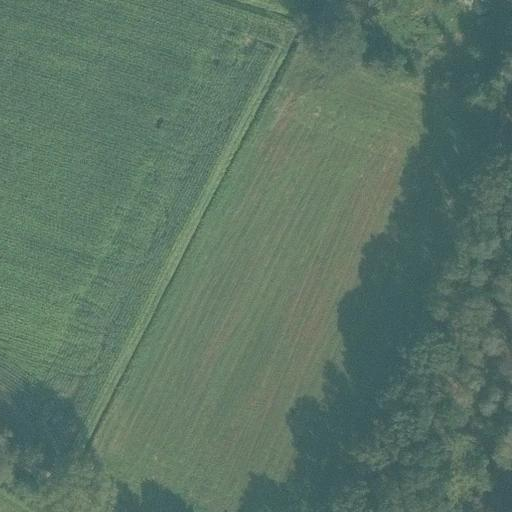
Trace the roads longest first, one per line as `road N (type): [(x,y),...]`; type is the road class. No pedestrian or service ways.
road 1 (track): [(344,511),(511,122)]
road 2 (track): [(0,444),(111,511)]
